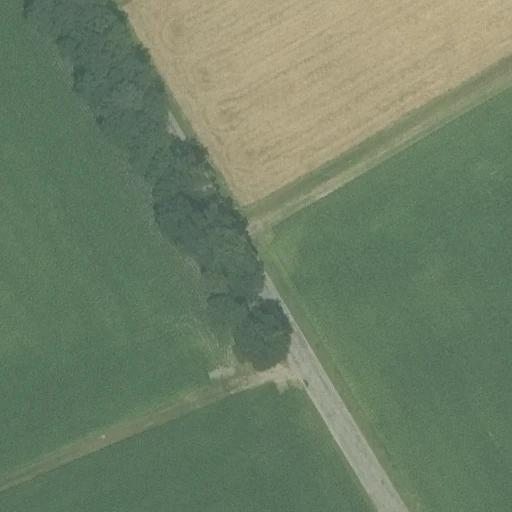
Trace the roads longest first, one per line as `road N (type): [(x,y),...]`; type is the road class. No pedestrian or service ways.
road 1 (unclassified): [(85,0),(390,511)]
road 2 (track): [(228,239),(511,72)]
road 3 (track): [(302,363),(0,485)]
